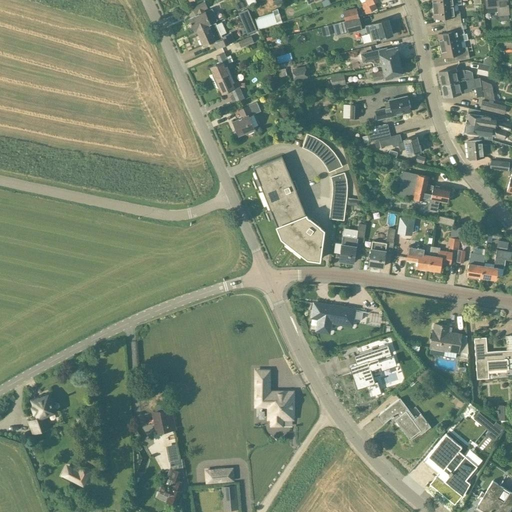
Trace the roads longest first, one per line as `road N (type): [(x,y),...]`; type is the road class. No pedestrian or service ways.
road 1 (tertiary): [(0,390),(163,309),(266,277)]
road 2 (residential): [(511,222),(457,153),(409,0)]
road 3 (tertiary): [(511,302),(359,276),(266,277)]
road 4 (tertiary): [(232,198),(147,0)]
road 5 (unclassified): [(0,179),(160,214),(189,213)]
road 6 (residential): [(334,413),(266,277)]
road 7 (residential): [(430,511),(334,413)]
road 8 (residential): [(259,511),(312,432),(334,413)]
